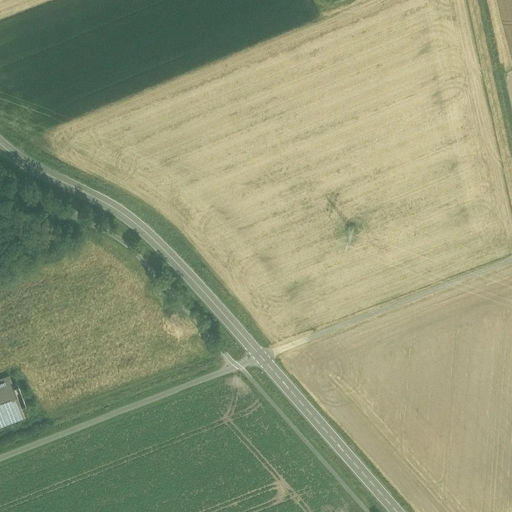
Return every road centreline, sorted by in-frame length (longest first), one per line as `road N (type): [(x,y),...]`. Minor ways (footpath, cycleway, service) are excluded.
road 1 (secondary): [(0,142),(140,226),(263,360)]
road 2 (unclassified): [(0,463),(263,360)]
road 3 (unclassified): [(511,265),(263,360)]
road 4 (secondary): [(263,360),(396,511)]
